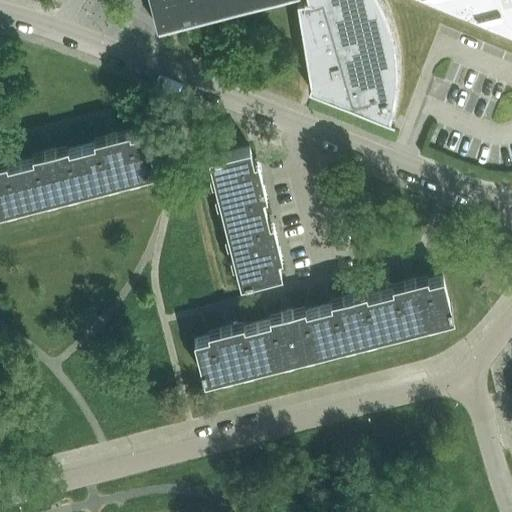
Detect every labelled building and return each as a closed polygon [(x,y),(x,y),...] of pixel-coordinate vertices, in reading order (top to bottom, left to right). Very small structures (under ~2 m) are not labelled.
[(149,0),(156,27),(157,27),(157,26),(257,0),(296,0),(310,81),(307,86),(392,120),(393,119),(388,116),(390,107),(392,97),(394,87),(395,77),(395,67),(394,57),(393,47),(392,37),(390,29),(388,22),(385,14),(382,7),(379,0),(149,0)] [(511,0),(420,0),(511,38),(511,0)] [(150,157),(143,128),(134,131),(129,132),(117,135),(116,130),(114,131),(115,132),(110,134),(106,135),(105,133),(103,133),(105,138),(93,141),(89,142),(82,144),(92,183),(121,176),(153,167),(152,163),(153,163),(151,156),(150,157)] [(92,183),(82,144),(73,146),(69,147),(56,151),(55,146),(53,147),(54,148),(49,150),(44,151),(44,149),(42,150),(43,154),(32,157),(28,158),(19,160),(29,200),(30,199),(60,192),(92,183)] [(213,153),(209,154),(217,186),(224,216),(263,206),(261,198),(257,182),(261,181),(261,179),(259,180),(257,175),(256,171),(258,171),(258,169),(254,170),(250,154),(249,153),(247,145),(220,152),(219,151),(213,152),(213,153)] [(0,207),(29,200),(19,160),(12,162),(8,163),(0,165),(0,207)] [(224,216),(224,217),(232,248),(240,280),(245,279),(245,280),(251,278),(251,277),(279,270),(276,261),(272,244),(276,243),(276,241),(274,242),(272,233),(274,232),(273,230),(269,231),(265,215),(263,206),(224,216)] [(388,287),(379,290),(389,329),(390,329),(420,321),(451,313),(450,308),(451,308),(449,301),(448,301),(441,274),(432,276),(428,277),(416,280),(414,275),(413,276),(414,277),(410,278),(404,280),(404,278),(403,278),(404,283),(391,287),(388,287)] [(317,305),(327,344),(357,337),(389,329),(379,290),(371,292),(367,293),(354,296),(353,291),(351,291),(351,293),(347,294),(342,296),(342,294),(340,294),(342,299),(330,302),(326,303),(317,305)] [(256,321),(265,360),(296,352),(327,344),(317,305),(309,307),(306,308),(292,312),(291,306),(290,307),(290,309),(286,310),(281,311),(280,309),(279,309),(280,315),(269,317),(265,318),(256,321)] [(203,371),(204,375),(235,367),(265,360),(256,321),(248,323),(244,324),(231,327),(230,322),(228,322),(229,324),(220,327),(219,325),(218,325),(219,330),(208,333),(204,334),(194,337),(201,365),(200,365),(202,371),(203,371)]
